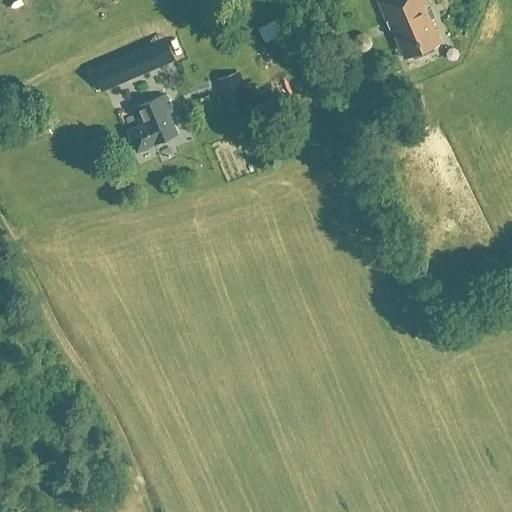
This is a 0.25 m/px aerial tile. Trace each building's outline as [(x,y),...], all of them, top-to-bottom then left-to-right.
[(429,39),(436,36),(426,11),(428,11),(428,9),(423,0),(385,0),(379,3),(391,31),(393,30),(402,50),(408,47),(413,60),(434,51),(429,39)] [(355,38),(351,45),(355,53),(363,57),(369,53),(373,47),(371,40),(364,35),(355,38)] [(103,91),(162,66),(175,60),(165,36),(151,42),(92,68),(103,91)] [(135,108),(143,125),(127,132),(136,152),(178,134),(169,114),(172,113),(164,95),(135,108)] [(379,151),(412,138),(405,122),(372,134),(379,151)]
